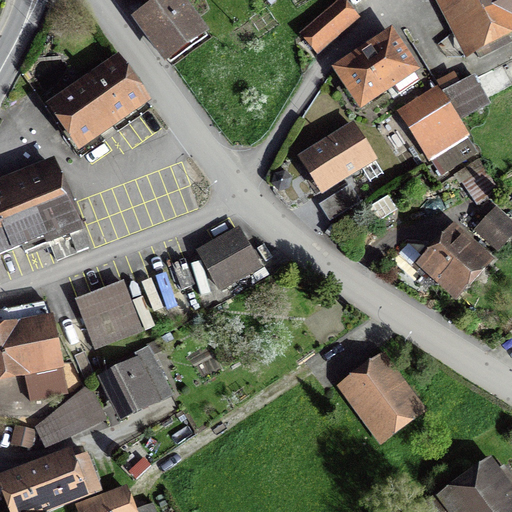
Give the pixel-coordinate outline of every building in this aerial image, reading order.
[(157,0),(161,4),(138,20),(166,58),(182,46),(186,50),(205,36),(178,0),(157,0)] [(341,0),(339,0),(300,34),(317,53),(357,18),(341,0)] [(511,0),(448,0),(473,48),(511,28),(511,0)] [(419,81),(386,32),(370,43),(374,48),(340,71),(362,103),(391,84),(398,95),(419,81)] [(120,66),(55,110),(77,142),(141,97),(120,66)] [(475,78),(445,95),(459,117),(488,102),(475,78)] [(474,153),(438,95),(406,115),(442,173),(474,153)] [(309,156),(329,187),(374,160),(354,128),(309,156)] [(461,182),(476,205),(499,190),(484,168),(461,182)] [(88,248),(58,172),(0,195),(0,254),(22,245),(25,253),(50,243),(57,260),(88,248)] [(511,225),(495,210),(477,230),(498,249),(511,234),(511,225)] [(331,226),(323,236),(333,244),(341,234),(331,226)] [(218,288),(258,266),(239,232),(200,254),(218,288)] [(476,277),(485,268),(483,261),(453,233),(446,242),(441,237),(432,246),(437,251),(425,264),(454,291),(469,275),(476,277)] [(185,260),(172,265),(181,289),(194,285),(185,260)] [(122,283),(78,301),(95,347),(135,332),(136,334),(147,330),(142,317),(136,319),(122,283)] [(0,377),(24,373),(31,402),(68,394),(52,321),(0,331),(0,377)] [(102,370),(123,413),(155,396),(155,402),(171,394),(151,356),(162,350),(157,340),(146,346),(147,347),(102,370)] [(382,360),(344,388),(381,438),(419,410),(382,360)] [(88,385),(59,409),(71,433),(89,424),(83,413),(98,406),(88,385)] [(32,431),(16,427),(13,443),(29,447),(32,431)] [(5,485),(15,511),(45,511),(99,491),(85,455),(73,460),(73,459),(5,485)] [(490,475),(486,470),(450,496),(461,511),(511,511),(511,505),(506,497),(511,493),(511,487),(498,469),(490,475)] [(134,511),(127,491),(82,508),(83,511),(134,511)]
